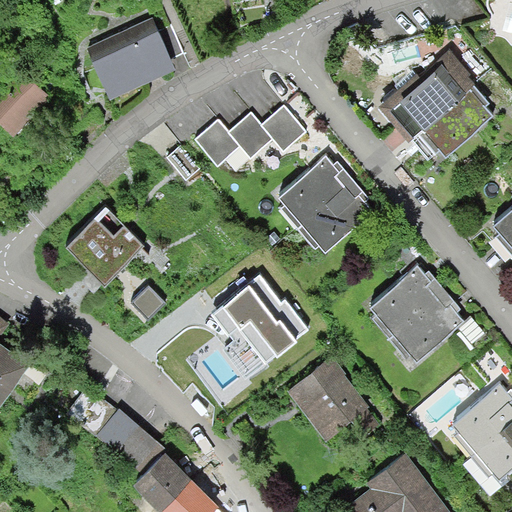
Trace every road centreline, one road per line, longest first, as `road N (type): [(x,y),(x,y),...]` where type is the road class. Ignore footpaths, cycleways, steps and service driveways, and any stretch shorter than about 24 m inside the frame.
road 1 (residential): [(511,325),(277,34)]
road 2 (residential): [(263,511),(143,374),(61,308),(0,279)]
road 3 (residential): [(0,240),(169,95),(277,34)]
